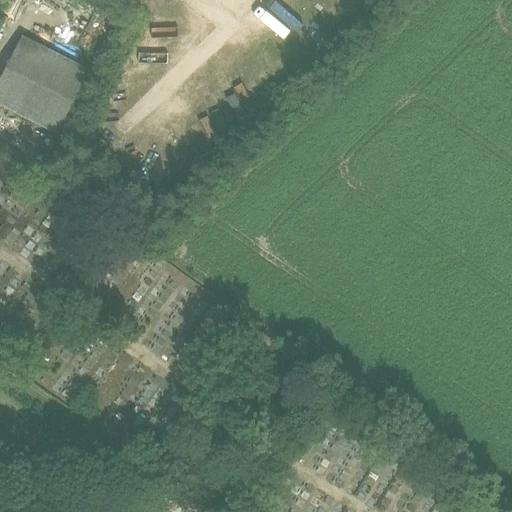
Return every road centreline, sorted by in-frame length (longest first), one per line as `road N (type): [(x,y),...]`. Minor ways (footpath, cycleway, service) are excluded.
road 1 (track): [(0,369),(177,497)]
road 2 (residential): [(210,47),(129,148)]
